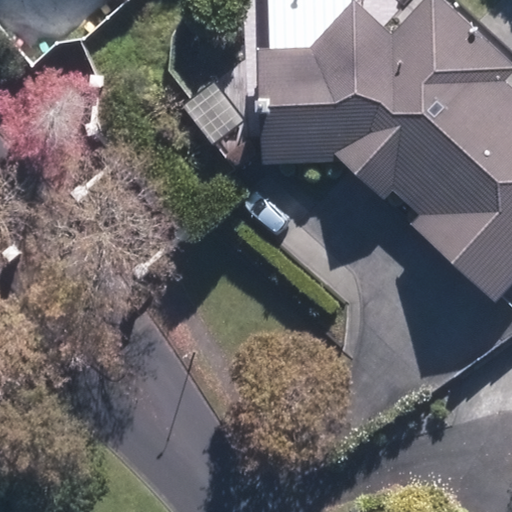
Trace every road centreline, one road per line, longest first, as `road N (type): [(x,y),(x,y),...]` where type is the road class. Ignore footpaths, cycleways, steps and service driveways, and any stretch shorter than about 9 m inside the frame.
road 1 (residential): [(0,173),(101,279),(136,330),(198,472)]
road 2 (residential): [(198,472),(0,297)]
